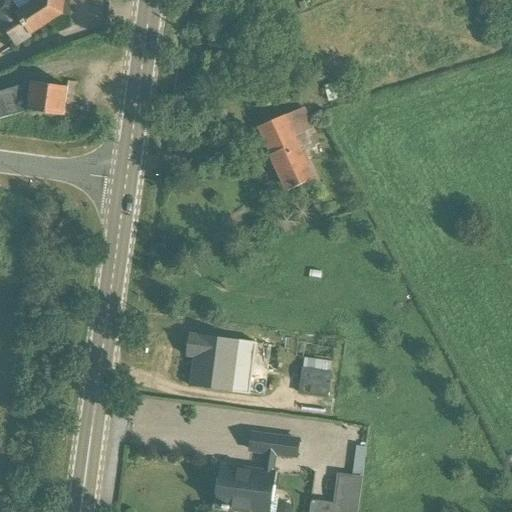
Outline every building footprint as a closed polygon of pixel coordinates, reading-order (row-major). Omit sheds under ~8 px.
[(62,15),(64,0),(32,0),(33,1),(17,11),(9,0),(0,0),(0,25),(2,25),(15,46),(62,15)] [(323,88),(328,103),(348,97),(344,81),(323,88)] [(0,93),(0,120),(27,112),(62,117),(63,117),(67,89),(32,83),(0,93)] [(304,108),(256,129),(286,194),(314,179),(301,150),(310,145),(305,133),(313,129),(304,108)] [(255,344),(188,335),(185,358),(193,360),(189,388),(248,396),(255,344)] [(330,363),(304,359),(302,369),(301,369),(297,396),(327,401),(331,373),(329,373),(330,363)] [(297,460),(300,439),(250,432),(248,453),(262,456),(260,472),(221,468),(216,508),(244,511),(274,511),(277,496),(272,495),(275,472),(274,472),(276,458),(297,460)] [(357,511),(366,449),(364,448),(366,437),(365,437),(357,436),(351,477),(337,475),(336,479),(332,504),(311,502),(309,511),(357,511)]
